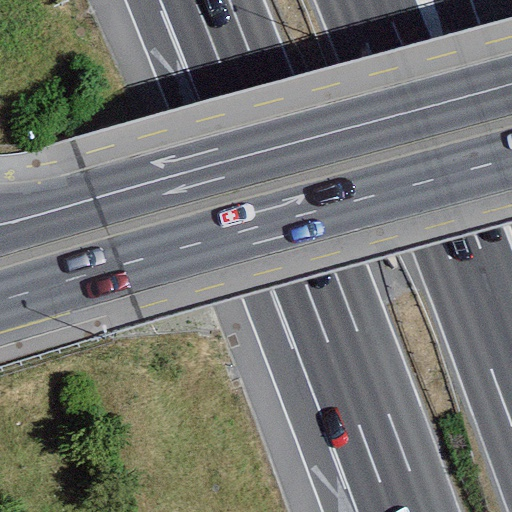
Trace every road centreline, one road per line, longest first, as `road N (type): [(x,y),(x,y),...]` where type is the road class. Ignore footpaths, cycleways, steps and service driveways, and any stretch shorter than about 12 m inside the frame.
road 1 (motorway): [(212,0),(408,511)]
road 2 (secondary): [(511,84),(0,228)]
road 3 (secondary): [(0,301),(511,158)]
road 4 (motorway): [(511,378),(367,0)]
road 5 (motorway): [(511,226),(450,0)]
